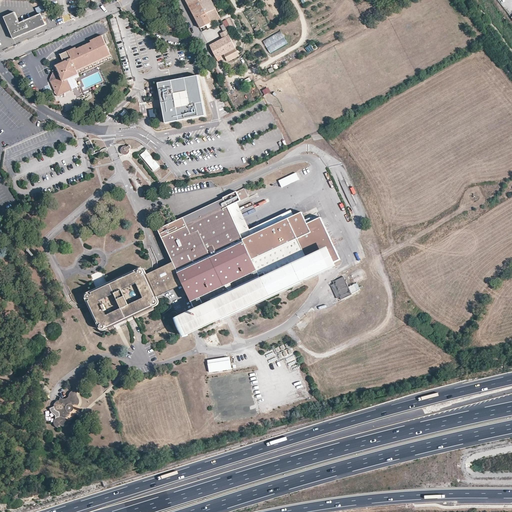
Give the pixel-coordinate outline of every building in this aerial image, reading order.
[(201,28),(220,18),(210,0),(186,0),(193,13),(201,28)] [(46,24),(41,13),(19,22),(15,12),(4,16),(13,38),(46,24)] [(220,34),(223,39),(210,46),(218,61),(222,59),(221,56),(223,55),(235,48),(226,30),(223,32),(220,34)] [(263,39),(269,52),(287,45),(282,31),(263,39)] [(75,71),(74,69),(85,64),(109,53),(101,35),(89,41),(90,43),(75,49),(75,47),(59,55),(62,62),(53,66),(58,77),(49,81),(56,96),(70,90),(65,79),(77,74),(75,71)] [(305,48),(309,53),(314,49),(310,44),(305,48)] [(239,56),(235,48),(223,55),(227,62),(239,56)] [(74,69),(75,71),(110,56),(109,53),(85,64),(74,69)] [(205,116),(198,76),(158,83),(162,103),(165,123),(205,116)] [(262,91),(265,95),(271,91),(268,87),(262,91)] [(73,97),(70,90),(56,96),(59,103),(73,97)] [(237,91),(230,95),(235,104),(242,100),(237,91)] [(95,153),(94,152),(95,151),(90,140),(86,142),(90,149),(92,155),(95,153)] [(129,145),(128,146),(126,145),(125,146),(123,146),(122,147),(122,148),(121,149),(121,151),(121,152),(122,153),(123,154),(124,154),(126,154),(127,154),(128,154),(128,153),(129,152),(130,151),(130,149),(131,148),(129,145)] [(155,170),(160,167),(146,150),(141,155),(154,170),(154,171),(155,170)] [(296,173),(279,180),(282,187),(299,179),(296,173)] [(228,206),(237,202),(249,197),(247,193),(245,188),(226,196),(223,197),(223,198),(227,207),(228,206)] [(243,239),(228,206),(227,207),(223,198),(208,206),(183,217),(173,222),(158,228),(162,237),(168,251),(173,262),(184,284),(195,309),(186,314),(175,319),(184,337),(194,331),(221,318),(222,319),(225,317),(229,315),(266,298),(302,281),(302,280),(306,278),(307,280),(333,268),(331,264),(341,259),(321,217),(307,223),(302,212),(252,235),(243,239)] [(252,235),(237,202),(228,206),(243,239),(252,235)] [(360,254),(353,257),(356,264),(363,261),(360,254)] [(147,275),(158,297),(174,289),(184,284),(173,262),(166,265),(164,266),(152,271),(147,275)] [(140,269),(136,271),(109,284),(107,285),(102,287),(88,293),(86,294),(86,296),(85,297),(86,300),(88,303),(90,307),(98,324),(100,330),(101,331),(103,332),(105,331),(107,331),(109,329),(110,331),(118,327),(128,323),(128,321),(134,317),(135,319),(147,314),(155,311),(154,308),(157,307),(159,306),(159,305),(160,304),(160,303),(160,301),(158,297),(147,275),(147,273),(146,272),(145,270),(144,269),(142,269),(140,269)] [(340,298),(351,293),(343,276),(333,280),(334,283),(331,284),(336,296),(339,295),(340,298)] [(208,360),(210,372),(231,369),(230,357),(208,360)] [(65,399),(64,399),(63,399),(62,399),(60,398),(59,400),(57,401),(56,402),(55,403),(54,405),(54,407),(50,408),(52,412),(54,414),(55,415),(56,416),(56,418),(55,419),(54,420),(54,422),(54,423),(54,425),(55,427),(57,428),(59,425),(61,426),(62,427),(64,427),(65,426),(66,426),(67,425),(68,424),(69,423),(68,422),(67,422),(66,421),(65,420),(65,418),(66,418),(67,417),(68,416),(69,415),(69,414),(70,412),(72,411),(72,410),(73,409),(73,407),(72,406),(73,405),(75,405),(76,405),(78,405),(79,404),(79,403),(79,401),(79,400),(78,398),(77,396),(77,395),(77,393),(78,392),(76,391),(74,390),(71,391),(70,392),(69,394),(69,396),(68,397),(67,398),(65,399)]
